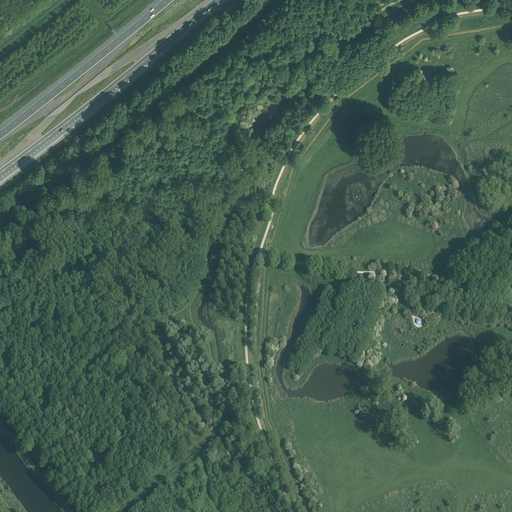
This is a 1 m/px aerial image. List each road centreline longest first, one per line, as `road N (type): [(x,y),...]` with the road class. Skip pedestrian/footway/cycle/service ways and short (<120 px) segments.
road 1 (motorway): [(0,173),(217,0)]
road 2 (motorway): [(167,0),(0,135)]
